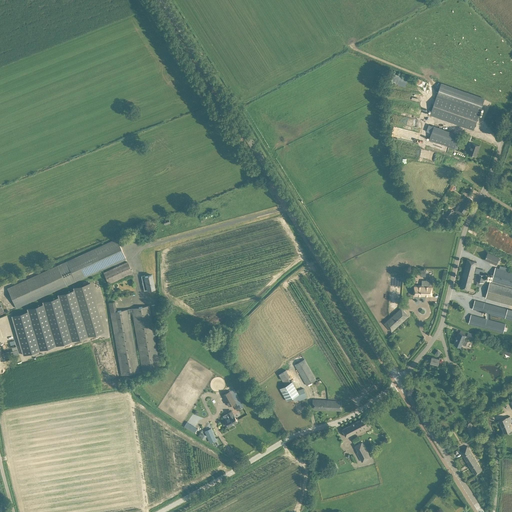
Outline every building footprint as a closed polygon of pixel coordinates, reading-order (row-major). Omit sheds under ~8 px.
[(394,73),(391,80),(403,87),(407,79),(394,73)] [(484,99),(441,84),(430,115),(474,130),(484,99)] [(454,149),(459,135),(434,126),(429,140),(454,149)] [(476,156),(480,145),(472,143),(468,154),(476,156)] [(455,211),(457,212),(458,213),(462,216),(473,200),(467,196),(465,200),(462,199),(456,208),(455,211)] [(448,221),(454,212),(448,208),(443,217),(448,221)] [(7,288),(16,308),(126,258),(117,238),(7,288)] [(488,252),(484,259),(496,265),(500,257),(488,252)] [(460,287),(469,290),(477,262),(467,259),(460,287)] [(132,273),(127,262),(104,273),(109,284),(132,273)] [(511,272),(495,268),(492,281),(511,286),(511,272)] [(483,283),(485,275),(478,274),(476,281),(483,283)] [(142,282),(144,290),(155,288),(152,275),(145,276),(146,281),(142,282)] [(432,281),(422,280),(422,285),(414,285),(414,296),(432,296),(432,281)] [(490,282),(485,298),(511,304),(511,286),(492,281),(491,283),(490,282)] [(28,312),(12,317),(23,355),(104,331),(90,282),(73,287),(74,289),(57,294),(58,296),(42,301),(43,304),(27,309),(28,312)] [(475,300),(472,309),(485,312),(486,319),(488,319),(488,313),(505,317),(505,318),(511,319),(511,310),(507,309),(480,302),(475,300)] [(149,305),(117,310),(115,301),(109,302),(121,375),(139,372),(129,314),(132,313),(142,372),(160,369),(149,305)] [(392,331),(409,316),(401,308),(385,323),(392,331)] [(471,315),(469,323),(482,327),(503,333),(504,331),(506,324),(488,319),(486,319),(471,315)] [(459,332),(454,344),(461,347),(462,344),(466,346),(468,341),(464,339),(466,335),(459,332)] [(1,346),(0,346),(0,358),(4,358),(18,354),(17,349),(3,353),(1,346)] [(294,365),(306,385),(315,379),(304,359),(294,365)] [(285,369),(278,374),(282,381),(290,377),(285,369)] [(304,388),(297,390),(292,382),(279,388),(286,401),(296,396),(297,400),(307,396),(306,394),(304,388)] [(230,391),(223,395),(229,406),(236,402),(237,404),(241,402),(234,389),(230,391)] [(321,399),(313,399),(313,409),(329,410),(332,410),(342,411),(342,401),(321,399)] [(226,420),(225,420),(229,426),(238,421),(234,415),(231,410),(227,413),(230,418),(226,420)] [(346,437),(371,424),(367,416),(342,429),(346,437)] [(511,432),(511,430),(509,423),(511,421),(511,420),(510,416),(504,418),(499,420),(504,433),(507,431),(508,433),(510,434),(511,433),(511,432)] [(188,421),(184,426),(195,432),(198,428),(188,421)] [(471,422),(464,426),(471,437),(478,433),(471,422)] [(216,440),(211,429),(206,431),(211,442),(216,440)] [(363,441),(354,445),(358,452),(357,452),(362,462),(371,457),(363,441)] [(482,470),(467,446),(460,450),(475,474),(482,470)]
